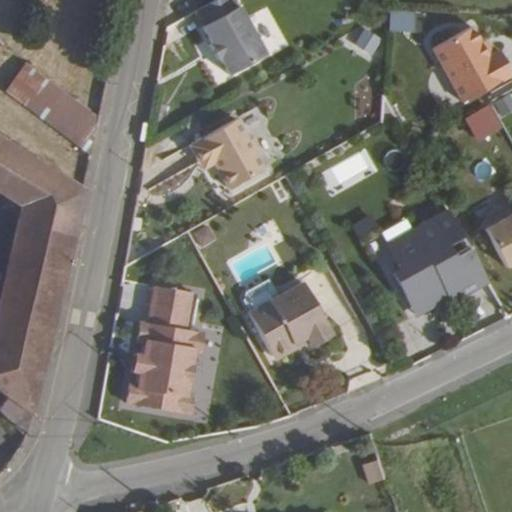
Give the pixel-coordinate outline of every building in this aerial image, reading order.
[(247,0),(210,0),(205,3),(214,18),(211,20),(221,36),(219,38),(228,52),(230,51),(240,67),(276,44),(247,0)] [(390,11),(391,32),(418,31),(417,10),(390,11)] [(461,102),(511,73),(511,71),(499,49),(493,53),(488,55),(480,41),(472,25),(430,49),(461,102)] [(363,27),(355,44),(376,54),(384,37),(363,27)] [(480,41),(488,55),(493,53),(485,38),(480,41)] [(5,94),(85,142),(104,111),(23,64),(5,94)] [(503,118),(511,111),(511,95),(509,92),(492,104),(503,118)] [(389,98),(364,101),(367,121),(392,117),(389,98)] [(482,142),(505,126),(488,103),(466,119),(482,142)] [(245,136),(236,120),(190,146),(203,170),(214,164),(229,189),(264,169),(255,153),(257,147),(252,138),(245,136)] [(0,191),(27,208),(0,322),(0,389),(11,398),(33,414),(84,192),(0,141),(0,191)] [(453,300),(489,281),(448,209),(413,230),(415,234),(389,249),(401,270),(394,274),(414,308),(437,294),(441,301),(451,296),(453,300)] [(511,214),(484,230),(505,268),(511,263),(511,214)] [(213,239),(206,226),(193,233),(200,246),(213,239)] [(246,294),(244,300),(250,312),(276,297),(268,282),(246,294)] [(292,346),(306,338),(308,342),(311,347),(332,335),(302,282),(276,297),(250,312),(248,313),(273,357),(278,359),(291,352),(292,346)] [(129,385),(126,405),(162,411),(165,396),(186,399),(186,395),(194,354),(199,355),(203,335),(186,331),(193,294),(154,287),(147,324),(140,323),(137,343),(143,345),(141,356),(139,356),(136,374),(138,374),(136,386),(129,385)] [(417,315),(441,301),(437,294),(414,308),(417,315)] [(291,352),(308,342),(306,338),(292,346),(291,352)] [(165,396),(162,411),(188,416),(192,396),(186,395),(186,399),(165,396)] [(11,398),(1,410),(27,435),(30,425),(33,414),(11,398)]
